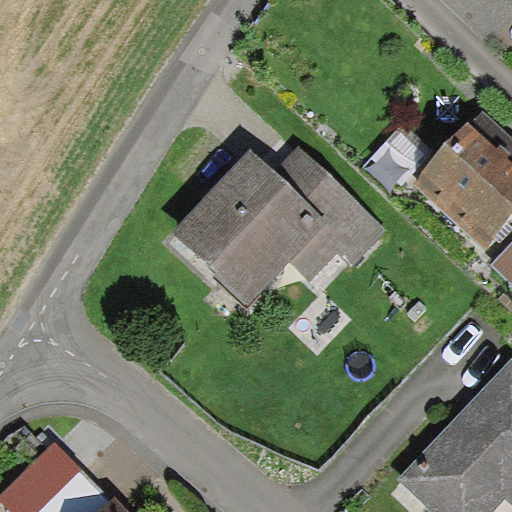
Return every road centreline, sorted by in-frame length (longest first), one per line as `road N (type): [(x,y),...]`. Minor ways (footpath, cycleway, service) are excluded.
road 1 (residential): [(12,344),(237,0)]
road 2 (residential): [(249,511),(100,383),(12,344)]
road 3 (residential): [(511,93),(414,0)]
